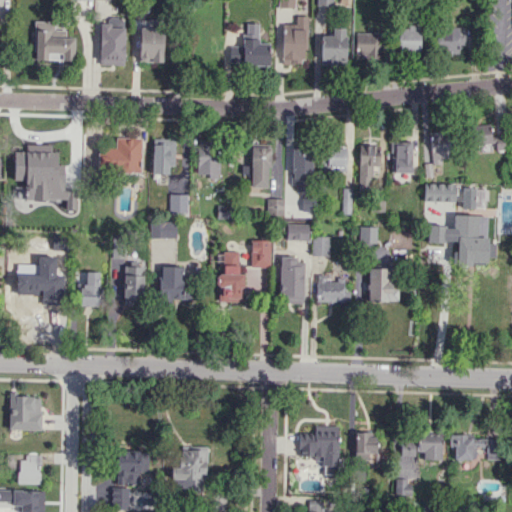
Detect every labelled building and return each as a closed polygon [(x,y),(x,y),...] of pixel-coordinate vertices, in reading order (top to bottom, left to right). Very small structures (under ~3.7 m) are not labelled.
[(295,24),(281,23),(281,63),(304,64),(305,16),(295,15),(295,24)] [(73,37),(65,37),(65,30),(52,30),(52,21),(33,21),(33,59),(73,60),(73,37)] [(98,64),(123,65),(124,27),(107,27),(108,22),(99,22),(98,64)] [(267,65),(267,42),(257,42),(258,23),(243,23),(242,65),(267,65)] [(419,55),(419,26),(397,26),(397,54),(419,55)] [(161,62),(162,27),(139,27),(138,61),(161,62)] [(320,35),(320,65),(344,65),(345,27),(332,27),(332,35),(320,35)] [(464,45),(464,27),(435,28),(435,53),(459,52),(458,45),(464,45)] [(380,33),(354,32),(354,57),(379,57),(380,33)] [(490,143),(490,124),(472,125),(473,144),(490,143)] [(429,132),(430,162),(448,161),(446,131),(429,132)] [(140,172),(140,137),(115,137),(115,148),(98,148),(97,171),(140,172)] [(168,176),(168,165),(173,165),(174,140),(152,139),(151,175),(168,176)] [(208,174),(208,179),(217,180),(218,140),(196,140),(196,173),(208,174)] [(410,141),(391,141),(391,172),(411,172),(410,141)] [(378,166),(378,142),(358,142),(357,191),(369,191),(370,165),(378,166)] [(249,187),(267,187),(268,144),(250,143),(249,187)] [(345,171),(345,147),(320,146),(320,170),(345,171)] [(310,147),(291,148),(292,190),(311,189),(310,147)] [(422,201),(454,202),(454,183),(423,183),(422,201)] [(341,213),(350,213),(351,188),(341,187),(341,213)] [(473,187),(461,187),(461,207),(473,208),(473,187)] [(282,215),(283,198),(266,198),(265,214),(282,215)] [(455,242),(455,264),(484,264),(484,256),(493,257),(493,239),(476,239),(476,214),(452,214),(452,226),(426,226),(426,241),(455,242)] [(149,238),(175,237),(175,221),(149,221),(149,238)] [(285,239),(307,240),(308,224),(285,223),(285,239)] [(375,226),(358,226),(358,242),(375,242),(375,226)] [(52,250),(68,250),(68,234),(52,234),(52,250)] [(310,255),(328,255),(328,236),(311,236),(310,255)] [(249,266),(268,266),(269,240),(250,239),(249,266)] [(242,272),(237,272),(237,251),(222,251),(222,274),(215,274),(215,285),(218,285),(218,301),(242,301),(242,272)] [(303,258),(278,257),(277,302),(302,303),(303,258)] [(56,259),(42,259),(42,304),(62,304),(63,275),(56,275),(56,259)] [(141,303),(143,266),(123,265),(122,302),(141,303)] [(171,298),(190,299),(191,290),(182,290),(182,266),(159,265),(158,303),(171,303),(171,298)] [(367,301),(397,300),(397,287),(391,287),(391,265),(366,265),(367,301)] [(76,282),(76,305),(97,306),(98,271),(85,271),(85,282),(76,282)] [(315,301),(348,302),(349,291),(343,291),(343,278),(315,277),(315,301)] [(39,430),(40,395),(8,394),(7,429),(39,430)] [(298,433),(298,457),(322,457),(322,473),(336,473),(337,425),(314,425),(314,433),(298,433)] [(453,445),(454,459),(469,459),(469,447),(482,446),(482,434),(448,435),(448,445),(453,445)] [(206,446),(179,445),(178,466),(171,466),(170,492),(201,492),(201,471),(205,471),(206,446)] [(147,472),(147,452),(115,451),(115,484),(137,484),(137,472),(147,472)] [(39,483),(39,456),(17,455),(16,483),(39,483)] [(409,478),(394,478),(393,494),(408,494),(409,478)] [(110,509),(127,509),(128,486),(110,486),(110,509)] [(11,505),(19,505),(18,511),(42,511),(43,490),(11,489),(11,505)] [(294,511),(321,511),(322,500),(307,499),(306,511),(295,511),(294,511)]
